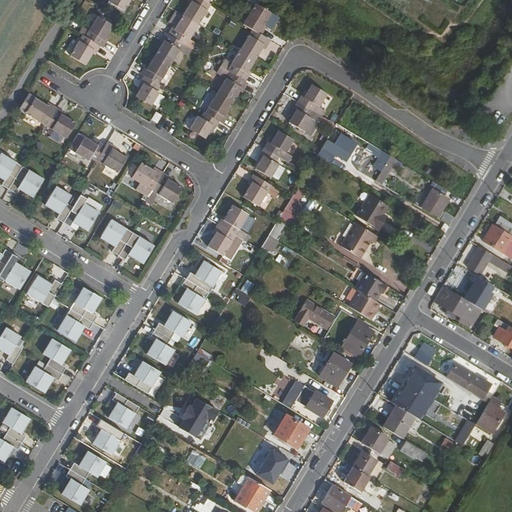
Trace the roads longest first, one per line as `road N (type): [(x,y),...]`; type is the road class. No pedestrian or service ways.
road 1 (residential): [(497,167),(299,60),(219,179)]
road 2 (residential): [(412,313),(291,511)]
road 3 (residential): [(497,167),(412,313)]
road 4 (residential): [(0,212),(140,300)]
road 5 (residential): [(95,104),(219,179)]
road 6 (residential): [(219,179),(140,300)]
road 7 (residential): [(140,300),(64,421)]
road 8 (residential): [(95,104),(159,0)]
